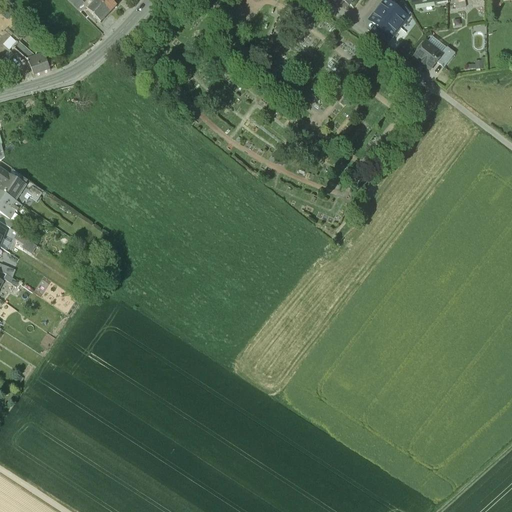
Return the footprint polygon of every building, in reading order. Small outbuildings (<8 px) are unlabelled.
[(84,4),(79,0),(69,0),(68,2),(78,11),(84,4)] [(110,13),(95,0),(87,0),(93,6),(87,12),(89,13),(97,21),(100,24),(110,13)] [(95,0),(110,13),(117,7),(112,3),(115,0),(95,0)] [(402,1),(396,10),(404,16),(403,17),(406,19),(410,14),(402,1)] [(396,10),(394,8),(394,7),(389,3),(388,4),(386,3),(384,5),(383,5),(382,5),(381,6),(377,11),(399,29),(406,19),(403,17),(404,16),(396,10)] [(399,29),(377,11),(374,17),(373,18),(374,20),(372,23),(374,25),(373,26),(379,30),(379,29),(381,31),(392,39),(399,29)] [(97,21),(89,13),(86,15),(95,23),(97,21)] [(392,39),(381,31),(377,35),(388,44),(392,39)] [(443,55),(427,43),(416,59),(432,71),(438,63),(443,56),(443,55)] [(25,51),(18,45),(14,50),(21,56),(25,51)] [(448,48),(443,55),(443,56),(438,63),(446,69),(456,54),(448,48)] [(32,57),(25,51),(21,56),(29,63),(33,61),(32,57)] [(33,61),(29,63),(34,78),(50,72),(49,70),(53,68),(48,56),(33,61)] [(34,195),(24,189),(24,188),(18,184),(8,177),(7,177),(7,176),(0,171),(0,185),(1,186),(0,187),(0,193),(18,205),(20,203),(23,205),(25,202),(26,202),(29,198),(31,199),(34,195)] [(21,179),(11,171),(8,177),(18,184),(21,179)] [(42,192),(21,179),(18,184),(24,188),(24,189),(34,195),(38,198),(42,192)] [(18,205),(0,193),(0,215),(9,221),(14,213),(16,214),(21,207),(18,205)] [(9,221),(0,215),(0,223),(9,230),(13,224),(9,221)] [(26,241),(17,235),(13,240),(23,247),(26,241)] [(36,247),(26,241),(23,247),(25,248),(23,250),(30,255),(36,247)] [(14,272),(0,264),(0,273),(4,276),(6,277),(10,279),(14,272)] [(10,279),(6,277),(4,276),(2,281),(15,289),(17,284),(10,279)]
